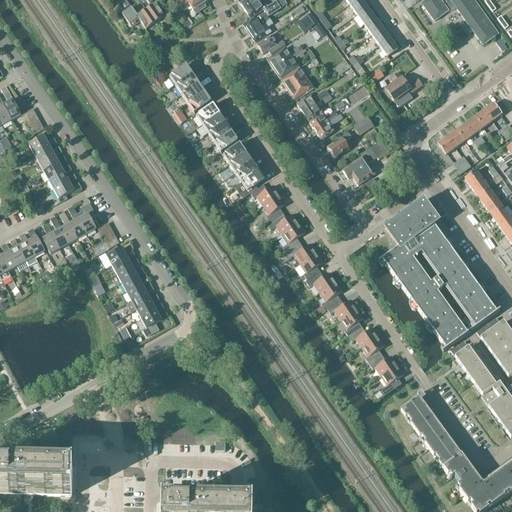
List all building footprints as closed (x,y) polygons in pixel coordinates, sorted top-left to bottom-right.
[(190,7),(194,13),(195,15),(206,9),(204,6),(207,4),(204,0),(193,0),(190,2),(188,0),(180,0),(177,2),(184,12),(190,7)] [(256,1),(257,0),(260,0),(262,2),(263,1),(263,0),(241,0),(238,3),(244,11),(257,2),(256,1)] [(260,0),(257,0),(256,1),(257,2),(244,11),(250,20),(263,11),(268,18),(281,10),(276,2),(267,8),(263,1),(262,2),(260,0)] [(357,17),(367,10),(359,0),(350,7),(357,17)] [(498,36),(472,0),(447,0),(442,4),(438,0),(429,0),(421,5),(434,23),(455,8),(482,47),(494,39),(498,36)] [(131,29),(140,23),(136,18),(137,17),(135,15),(131,9),(126,2),(122,4),(127,12),(122,16),(131,29)] [(155,24),(164,18),(155,5),(146,11),(155,24)] [(305,14),(301,9),(293,15),(297,20),(305,14)] [(365,27),(374,20),(367,10),(357,17),(365,27)] [(146,31),(155,24),(146,11),(137,17),(136,18),(140,23),(146,31)] [(243,27),(247,34),(249,36),(271,21),(270,20),(269,21),(265,14),(263,15),(262,14),(243,27)] [(318,24),(311,15),(297,25),(304,35),(318,24)] [(323,26),(327,23),(323,17),(319,20),(323,26)] [(372,37),(382,31),(374,20),(365,27),(372,37)] [(187,21),(182,24),(187,31),(192,28),(187,21)] [(249,36),(255,45),(268,36),(265,31),(273,25),(271,21),(249,36)] [(323,26),(327,32),(332,28),(327,23),(323,26)] [(313,30),(318,36),(324,32),(319,26),(313,30)] [(380,48),(389,41),(382,31),(372,37),(380,48)] [(256,47),(263,56),(268,53),(270,57),(285,47),(282,42),(276,46),(271,37),(256,47)] [(337,46),(342,43),(338,37),(333,41),(337,46)] [(380,48),(387,58),(397,51),(389,41),(380,48)] [(337,46),(341,52),(346,48),(342,43),(337,46)] [(285,49),(276,56),(282,65),(292,59),(303,52),(300,47),(288,54),(285,49)] [(267,62),(273,72),(282,65),(276,56),(267,62)] [(353,67),(357,64),(353,58),(349,62),(353,67)] [(282,65),(289,75),(298,69),(292,59),(282,65)] [(177,62),(172,66),(175,71),(181,67),(177,62)] [(353,67),(357,73),(361,69),(357,64),(353,67)] [(289,75),(282,65),(273,72),(280,81),(289,75)] [(169,78),(175,88),(192,76),(186,67),(170,78),(169,77),(169,78)] [(290,77),(296,86),(306,80),(299,70),(290,77)] [(374,74),(367,79),(372,87),(379,82),(374,74)] [(198,85),(192,76),(175,88),(181,97),(198,85)] [(410,92),(411,94),(422,87),(417,81),(408,88),(399,76),(392,81),(395,86),(386,93),(394,103),(410,92)] [(287,92),(296,86),(290,77),(281,83),(287,92)] [(312,89),(306,80),(296,86),(303,95),(312,89)] [(187,106),(204,94),(198,85),(181,97),(187,106)] [(293,102),(303,95),(296,86),(287,92),(293,102)] [(20,117),(14,106),(12,103),(13,102),(9,95),(5,88),(0,91),(4,97),(8,104),(4,107),(3,107),(11,122),(20,117)] [(312,100),(310,97),(296,106),(302,115),(316,105),(322,101),(329,96),(325,91),(312,100)] [(211,103),(204,94),(187,106),(194,116),(195,115),(194,115),(211,103)] [(332,101),(329,96),(322,101),(325,106),(332,101)] [(0,123),(2,127),(11,122),(3,107),(4,107),(0,100),(0,99),(0,123)] [(316,105),(302,115),(308,123),(322,114),(316,105)] [(484,112),(492,123),(501,116),(493,105),(484,112)] [(196,117),(195,117),(202,127),(219,116),(213,106),(196,118),(196,117)] [(32,110),(22,116),(25,122),(35,116),(32,110)] [(475,119),(483,130),(492,123),(484,112),(475,119)] [(322,116),(309,125),(315,133),(338,118),(334,113),(324,120),(322,116)] [(35,116),(25,122),(28,127),(38,121),(35,116)] [(225,125),(219,116),(202,127),(208,136),(225,125)] [(315,133),(321,142),(333,133),(331,129),(343,120),(340,116),(338,118),(315,133)] [(373,128),(367,119),(354,128),(360,137),(373,128)] [(465,126),(473,137),(483,130),(475,119),(465,126)] [(38,121),(28,127),(30,132),(41,126),(38,121)] [(214,145),(220,141),(231,134),(225,125),(208,136),(214,145)] [(30,132),(33,137),(44,131),(41,126),(30,132)] [(456,132),(464,144),(473,137),(465,126),(456,132)] [(511,132),(507,127),(497,135),(501,139),(511,132)] [(447,139),(455,150),(464,144),(456,132),(447,139)] [(511,134),(511,132),(501,139),(504,144),(511,138),(511,134)] [(231,134),(220,141),(214,145),(221,155),(222,155),(221,154),(237,143),(231,134)] [(330,155),(334,161),(348,151),(344,144),(351,139),(347,134),(336,142),(337,143),(327,150),(330,155)] [(47,144),(44,138),(36,142),(29,147),(34,156),(49,148),(50,149),(57,145),(54,140),(47,144)] [(6,139),(0,142),(0,145),(0,146),(4,153),(12,149),(6,139)] [(437,146),(445,157),(455,150),(447,139),(437,146)] [(481,147),(477,141),(472,144),(476,150),(481,147)] [(229,167),(246,155),(239,146),(223,157),(223,156),(222,157),(229,167)] [(507,164),(511,160),(511,146),(506,150),(510,156),(502,162),(502,163),(505,166),(507,164)] [(34,156),(39,165),(54,157),(54,158),(61,154),(59,149),(52,153),(50,149),(49,148),(34,156)] [(377,159),(370,150),(360,157),(362,159),(342,173),(348,181),(351,178),(358,188),(374,177),(367,166),(377,159)] [(235,175),(252,164),(246,155),(229,167),(235,175)] [(57,162),(54,158),(54,157),(39,165),(44,174),(59,166),(59,167),(66,163),(64,158),(57,162)] [(454,166),(457,171),(466,164),(463,160),(454,166)] [(241,184),(258,173),(252,164),(235,175),(241,184)] [(466,164),(457,171),(461,176),(470,169),(466,164)] [(62,171),(59,167),(59,166),(44,174),(48,183),(64,175),(64,176),(71,172),(69,167),(62,171)] [(258,173),(241,184),(248,194),(248,193),(264,182),(258,173)] [(482,182),(475,173),(464,181),(471,190),(482,182)] [(66,180),(64,176),(64,175),(48,183),(53,192),(69,183),(69,185),(76,181),(74,176),(66,180)] [(482,182),(471,190),(478,200),(489,192),(482,182)] [(53,192),(58,201),(73,193),(74,194),(81,190),(78,185),(71,189),(69,185),(69,183),(53,192)] [(250,196),(254,201),(256,200),(262,209),(279,197),(273,188),(264,194),(261,189),(250,196)] [(366,193),(371,199),(378,194),(374,188),(366,193)] [(478,200),(482,205),(485,209),(496,201),(489,192),(478,200)] [(286,206),(279,197),(262,209),(268,217),(266,219),(270,224),(280,217),(277,212),(286,206)] [(496,201),(485,209),(491,218),(503,210),(496,201)] [(383,257),(380,259),(381,262),(379,264),(378,264),(379,265),(382,262),(446,351),(442,353),(443,354),(446,352),(500,313),(499,312),(496,314),(432,226),(437,223),(424,206),(422,203),(385,230),(387,233),(393,242),(392,245),(390,249),(388,252),(385,254),(383,257)] [(74,223),(70,225),(69,226),(77,241),(86,236),(78,221),(79,221),(73,209),(68,212),(74,223)] [(89,216),(84,209),(79,211),(83,218),(79,221),(78,221),(86,236),(95,231),(91,223),(94,221),(91,215),(89,216)] [(503,210),(491,218),(498,228),(509,220),(503,210)] [(65,228),(61,230),(60,231),(68,246),(77,241),(69,226),(70,225),(64,214),(59,216),(65,228)] [(284,222),(280,217),(270,224),(266,226),(270,232),(276,228),(282,237),(299,226),(292,216),(284,222)] [(60,231),(61,230),(55,219),(50,222),(56,233),(52,235),(51,236),(59,251),(68,246),(60,231)] [(498,228),(501,232),(505,237),(511,231),(511,223),(509,220),(498,228)] [(108,225),(97,230),(100,236),(111,230),(108,225)] [(283,249),(286,255),(296,248),(293,243),(305,235),(299,226),(282,237),(277,241),(283,249)] [(43,231),(47,238),(42,241),(50,256),(59,251),(51,236),(52,235),(48,228),(43,231)] [(111,230),(100,236),(103,241),(113,235),(111,230)] [(35,259),(44,254),(36,239),(37,238),(33,231),(28,234),(32,241),(28,243),(24,236),(28,243),(27,244),(35,259)] [(103,241),(104,243),(106,246),(116,240),(113,235),(103,241)] [(19,248),(18,249),(26,264),(28,268),(37,263),(35,259),(27,244),(28,243),(24,236),(19,239),(23,246),(19,248)] [(116,240),(106,246),(108,251),(119,245),(116,240)] [(14,250),(10,253),(9,253),(17,269),(19,273),(28,268),(26,264),(18,249),(19,248),(15,241),(10,244),(14,250)] [(5,255),(1,258),(0,258),(0,259),(8,274),(17,269),(9,253),(10,253),(6,246),(1,248),(5,255)] [(294,258),(300,267),(316,255),(310,246),(300,253),(296,248),(286,255),(285,256),(289,262),(294,258)] [(125,255),(122,250),(107,258),(111,267),(127,259),(127,260),(134,256),(132,251),(125,255)] [(0,258),(1,258),(0,255),(0,280),(1,283),(10,278),(8,274),(0,259),(0,258)] [(323,265),(316,255),(300,267),(306,275),(304,277),(308,282),(308,283),(317,276),(314,271),(323,265)] [(132,269),(139,265),(137,260),(130,264),(127,260),(127,259),(111,267),(116,276),(132,268),(132,269)] [(134,273),(132,269),(132,268),(116,276),(121,285),(136,277),(137,278),(144,274),(141,269),(134,273)] [(314,286),(320,295),(336,284),(330,275),(321,281),(317,276),(308,283),(308,282),(306,283),(310,289),(314,286)] [(139,282),(137,278),(136,277),(121,285),(126,294),(141,286),(142,287),(149,283),(146,278),(139,282)] [(36,283),(30,286),(34,292),(40,289),(36,283)] [(342,293),(336,284),(320,295),(326,304),(322,307),(325,311),(326,312),(327,311),(337,305),(333,299),(342,293)] [(144,291),(142,287),(141,286),(126,294),(131,303),(146,295),(147,296),(154,292),(151,287),(144,291)] [(149,300),(147,296),(146,295),(131,303),(136,312),(151,304),(152,305),(159,301),(156,296),(149,300)] [(327,311),(331,316),(335,314),(341,323),(357,312),(351,302),(340,309),(337,305),(327,311)] [(154,309),(152,305),(151,304),(136,312),(141,321),(156,313),(157,314),(164,310),(161,305),(154,309)] [(114,311),(111,305),(104,309),(107,315),(114,311)] [(322,307),(316,311),(319,315),(325,311),(322,307)] [(355,327),(363,321),(357,312),(341,323),(347,331),(344,333),(348,339),(358,332),(355,327)] [(159,332),(155,326),(161,322),(162,324),(169,319),(166,314),(159,318),(157,314),(156,313),(141,321),(146,330),(142,332),(146,339),(159,332)] [(118,323),(114,316),(108,319),(112,326),(118,323)] [(510,375),(511,376),(511,336),(503,324),(500,326),(496,320),(475,335),(507,377),(510,375)] [(362,337),(358,332),(348,339),(352,344),(356,342),(362,350),(378,339),(372,330),(362,337)] [(367,359),(365,361),(369,366),(379,359),(376,354),(384,348),(378,339),(362,350),(367,359)] [(464,343),(450,353),(482,397),(481,398),(488,409),(510,440),(511,439),(511,402),(497,382),(494,384),(464,343)] [(373,372),(374,371),(375,370),(381,379),(398,368),(391,359),(383,364),(379,359),(369,366),(373,372)] [(398,368),(381,379),(386,387),(387,388),(404,377),(398,368)] [(387,388),(386,387),(378,393),(382,397),(389,392),(387,388)] [(511,465),(482,487),(435,422),(421,402),(425,400),(421,394),(417,397),(418,399),(400,412),(405,419),(406,418),(411,424),(410,425),(420,438),(421,438),(425,444),(424,444),(434,458),(435,457),(439,463),(438,464),(448,477),(449,476),(451,480),(454,478),(460,485),(457,487),(459,491),(458,492),(468,505),(470,503),(472,506),(470,508),(473,511),(485,511),(488,510),(486,508),(489,506),(491,508),(504,499),(503,498),(509,493),(510,494),(511,492),(511,465)] [(215,444),(215,454),(225,454),(225,444),(215,444)] [(0,496),(71,498),(72,472),(0,470),(0,496)]
